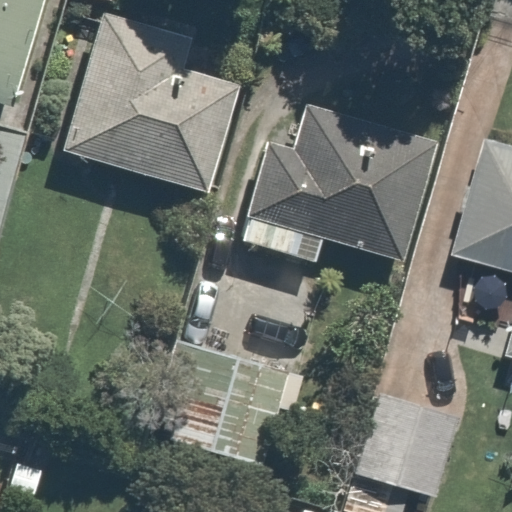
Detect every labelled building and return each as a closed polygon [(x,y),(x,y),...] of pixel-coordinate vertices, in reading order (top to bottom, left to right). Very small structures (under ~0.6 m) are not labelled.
[(0,0),(0,69),(20,0),(0,0)] [(167,60),(177,30),(85,0),(40,140),(188,188),(224,79),(167,60)] [(278,124),(251,117),(218,233),(304,258),(310,238),(382,258),(419,126),(288,89),(278,124)] [(511,98),(481,90),(439,236),(511,257),(511,266),(491,340),(511,345),(511,98)] [(0,186),(16,126),(0,121),(0,186)] [(230,458),(266,365),(174,328),(138,421),(230,458)] [(426,492),(450,399),(362,377),(339,470),(426,492)]
